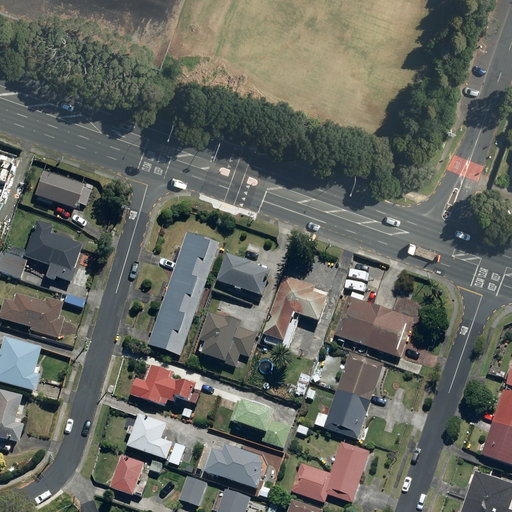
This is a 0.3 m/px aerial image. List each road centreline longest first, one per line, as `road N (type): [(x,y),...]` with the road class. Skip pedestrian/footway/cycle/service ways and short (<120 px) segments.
road 1 (residential): [(67,456),(157,148)]
road 2 (primary): [(157,148),(439,246)]
road 3 (residential): [(410,511),(492,263)]
road 4 (residential): [(439,246),(511,42)]
road 5 (primary): [(17,98),(157,148)]
